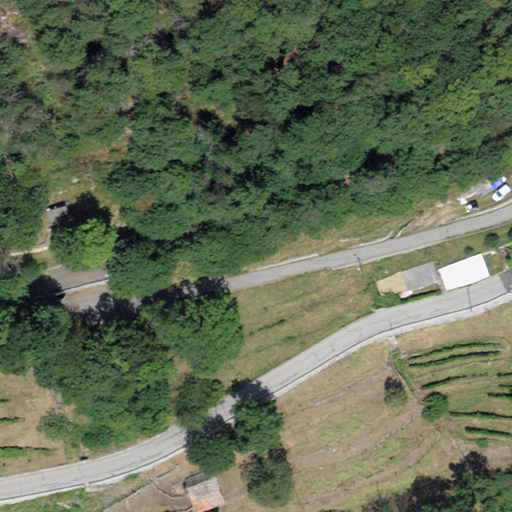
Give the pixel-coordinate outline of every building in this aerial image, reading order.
[(508,182),(511,175),(511,158),(504,153),(492,172),(508,182)] [(65,209),(46,214),(51,228),(69,223),(65,209)] [(480,254),(438,270),(445,290),(472,284),(489,276),(480,254)] [(438,282),(432,263),(400,273),(407,293),(438,282)] [(211,471),(183,481),(194,511),(198,511),(222,503),(211,471)]
